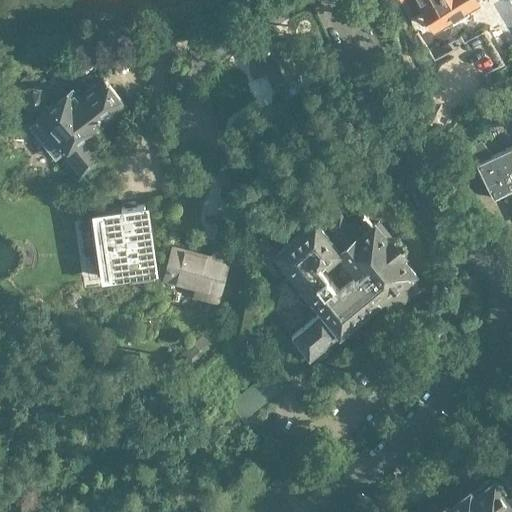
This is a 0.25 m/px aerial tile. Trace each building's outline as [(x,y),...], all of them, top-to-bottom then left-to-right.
[(403,0),(411,13),(421,7),(429,19),(432,24),(434,27),(435,27),(441,23),(448,19),(450,18),(453,22),(467,13),(465,9),(472,5),(471,3),(471,0),(403,0)] [(473,32),(457,43),(475,71),(491,60),(473,32)] [(257,49),(275,88),(302,76),(295,60),(292,61),(283,38),(257,49)] [(82,94),(75,86),(66,93),(56,80),(43,90),(40,87),(32,86),(26,91),(25,99),(38,117),(36,119),(80,173),(101,157),(83,135),(124,102),(104,76),(82,94)] [(511,150),(474,169),(491,203),(511,192),(511,150)] [(340,249),(315,219),(301,231),(277,250),(261,230),(249,239),(259,251),(255,253),(251,254),(258,263),(259,262),(263,261),(265,260),(267,262),(269,260),(313,315),(291,333),(309,356),(378,299),(379,301),(384,297),(392,305),(418,284),(410,275),(415,271),(403,255),(406,253),(406,246),(398,236),(391,235),(379,219),(376,222),(375,221),(373,222),(363,209),(347,222),(340,213),(328,223),(346,244),(340,249)] [(137,287),(137,289),(160,286),(160,284),(158,284),(158,280),(150,220),(149,220),(148,216),(150,215),(150,214),(127,217),(127,219),(128,218),(129,222),(102,226),(102,228),(86,230),(86,232),(86,231),(91,264),(111,261),(114,285),(110,285),(111,287),(138,283),(138,287),(137,287)] [(258,263),(251,254),(245,254),(238,254),(234,254),(230,253),(225,252),(213,249),(211,257),(175,247),(167,277),(197,285),(195,295),(211,299),(214,289),(219,290),(221,283),(216,281),(221,262),(230,264),(234,264),(240,265),(246,265),(251,264),(255,263),(258,263)] [(180,354),(187,362),(209,341),(202,334),(180,354)] [(229,402),(243,418),(280,388),(267,371),(232,399),(229,402)] [(508,511),(511,510),(511,503),(494,479),(473,494),(469,490),(449,504),(447,501),(431,511),(508,511)]
